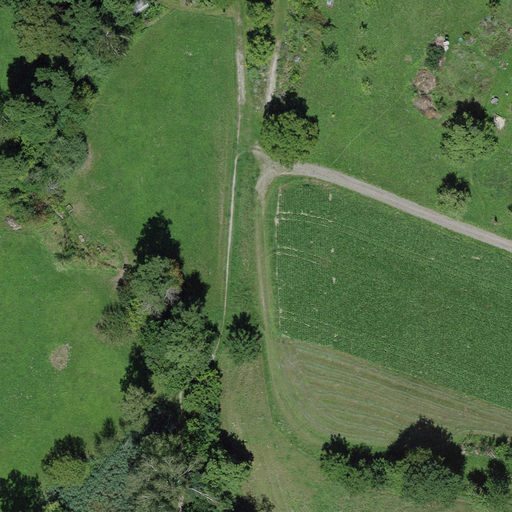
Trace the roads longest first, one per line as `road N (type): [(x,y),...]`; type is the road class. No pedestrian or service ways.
road 1 (track): [(276,158),(261,181),(258,213),(277,400),(296,429),(323,452),(355,462),(380,458),(511,490)]
road 2 (track): [(511,249),(237,145)]
road 3 (track): [(237,145),(236,0)]
